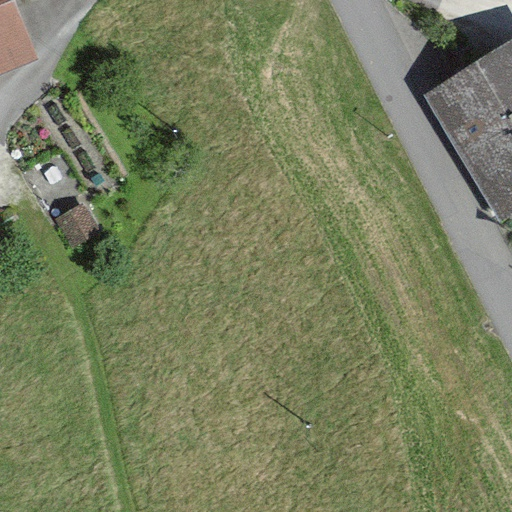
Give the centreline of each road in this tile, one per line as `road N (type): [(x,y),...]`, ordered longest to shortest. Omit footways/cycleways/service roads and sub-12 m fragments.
road 1 (unclassified): [(511,384),(328,0)]
road 2 (track): [(0,128),(75,0)]
